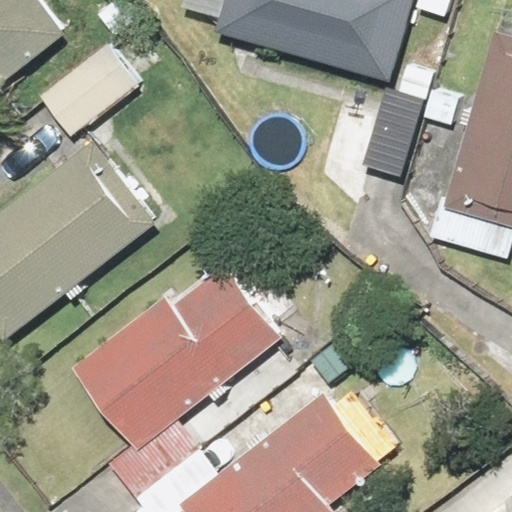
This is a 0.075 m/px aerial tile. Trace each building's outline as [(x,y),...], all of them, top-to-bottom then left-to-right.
[(0,0),(0,71),(65,18),(49,0),(0,0)] [(220,0),(218,8),(391,65),(412,0),(220,0)] [(137,69),(104,28),(34,85),(67,126),(137,69)] [(511,32),(510,32),(466,200),(511,212),(511,32)] [(156,208),(90,126),(0,198),(0,329),(2,332),(156,208)] [(171,409),(289,312),(245,258),(236,266),(226,254),(177,294),(162,275),(62,357),(132,442),(171,409)] [(171,409),(132,442),(108,461),(149,511),(169,511),(178,505),(184,511),(322,511),(403,445),(370,405),(350,420),(322,386),(220,469),(171,409)]
